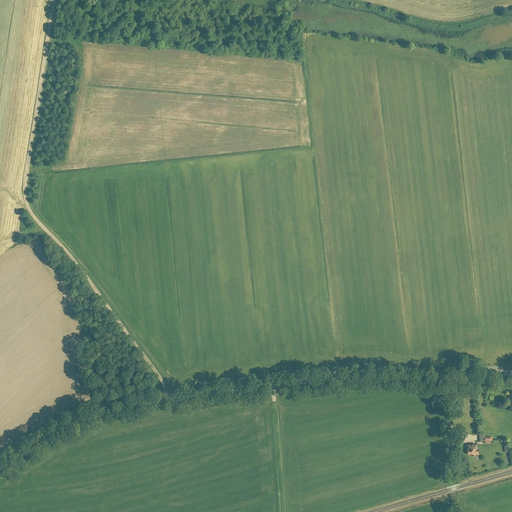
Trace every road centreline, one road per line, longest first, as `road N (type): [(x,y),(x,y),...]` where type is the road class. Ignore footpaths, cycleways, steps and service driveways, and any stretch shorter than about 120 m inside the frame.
road 1 (tertiary): [(511,373),(343,378),(167,398),(75,423),(0,468)]
road 2 (track): [(167,398),(25,199),(53,0)]
road 3 (track): [(271,385),(282,511)]
